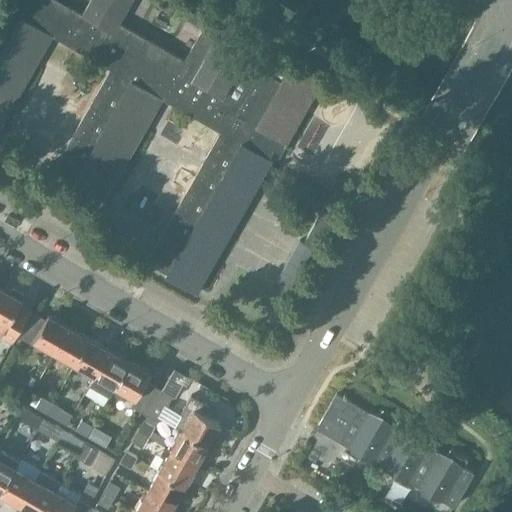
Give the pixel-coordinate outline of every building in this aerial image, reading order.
[(165,276),(197,294),(273,160),(266,157),(271,147),(281,153),(323,80),(292,62),(281,82),(243,60),(254,41),(223,24),(215,39),(201,32),(185,61),(119,23),(132,0),(90,0),(82,15),(56,0),(4,0),(0,8),(0,127),(53,36),(111,69),(54,169),(74,180),(73,182),(104,200),(162,98),(221,132),(147,261),(167,273),(165,276)] [(253,59),(275,71),(282,59),(261,47),(253,59)] [(331,194),(323,209),(336,216),(345,202),(331,194)] [(323,209),(306,239),(319,246),(327,232),(336,216),(323,209)] [(275,285),(296,296),(302,287),(294,282),(313,249),(303,244),(300,242),(275,285)] [(0,335),(13,343),(31,311),(20,305),(23,300),(22,300),(24,297),(23,294),(15,290),(13,290),(11,294),(2,289),(0,291),(0,335)] [(35,341),(55,352),(70,327),(49,315),(46,320),(36,314),(22,339),(33,345),(35,341)] [(90,339),(70,327),(55,352),(76,364),(90,339)] [(90,339),(76,364),(96,376),(110,350),(90,339)] [(96,376),(116,387),(130,362),(110,350),(96,376)] [(130,362),(116,387),(136,399),(132,406),(143,413),(157,387),(147,381),(151,374),(130,362)] [(162,390),(148,416),(159,422),(174,397),(162,390)] [(381,410),(377,417),(337,394),(317,428),(455,506),(474,472),(464,467),(468,460),(450,449),(446,456),(430,447),(434,440),(415,430),(411,436),(395,427),(399,420),(381,410)] [(191,396),(174,425),(183,430),(214,447),(220,437),(219,434),(215,432),(220,424),(209,417),(214,409),(191,396)] [(36,408),(47,414),(53,403),(42,397),(36,408)] [(53,403),(47,414),(58,420),(64,410),(53,403)] [(28,423),(38,429),(44,419),(33,413),(28,423)] [(44,419),(38,429),(49,435),(55,425),(44,419)] [(76,430),(88,437),(94,427),(82,420),(76,430)] [(145,421),(139,431),(149,437),(155,427),(145,421)] [(183,430),(172,450),(197,465),(202,456),(205,459),(208,458),(214,447),(183,430)] [(133,442),(143,448),(149,437),(139,431),(133,442)] [(85,442),(73,436),(68,446),(79,452),(85,442)] [(172,450),(160,470),(185,485),(197,465),(172,450)] [(127,451),(121,463),(131,469),(138,457),(127,451)] [(0,492),(1,494),(16,469),(0,459),(0,492)] [(1,494),(22,505),(36,480),(16,469),(1,494)] [(160,470),(149,491),(174,505),(185,485),(160,470)] [(44,511),(56,492),(36,480),(22,505),(29,510),(27,511),(44,511)] [(110,482),(104,492),(114,498),(120,488),(110,482)] [(56,492),(44,511),(85,511),(92,501),(61,484),(56,492)] [(149,491),(137,511),(138,511),(169,511),(174,505),(149,491)] [(98,503),(108,509),(114,498),(104,492),(98,503)]
